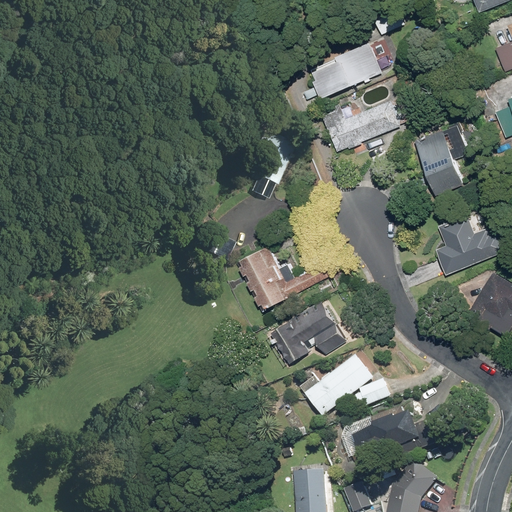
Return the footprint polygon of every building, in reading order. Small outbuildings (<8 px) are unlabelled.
[(481,0),(485,9),(509,0),(481,0)] [(399,7),(377,17),(384,33),(407,23),(399,7)] [(374,43),(317,67),(329,96),(386,72),(374,43)] [(325,108),(342,149),(353,145),(354,147),(370,141),(369,139),(404,124),(394,99),(350,117),(344,101),(325,108)] [(460,123),(421,138),(442,192),(470,181),(461,157),(471,152),(460,123)] [(262,155),(253,174),(277,186),(296,145),(276,136),(266,157),(262,155)] [(470,213),(443,224),(451,243),(441,247),(451,273),(506,250),(498,230),(493,232),(490,227),(478,232),(470,213)] [(290,281),(271,245),(238,261),(263,312),(337,275),(330,261),(290,281)] [(511,277),(497,270),(474,309),(490,318),(493,313),(510,323),(511,319),(511,277)] [(327,300),(276,331),(295,362),(316,349),(310,339),(318,334),(330,353),(351,340),(327,300)] [(378,378),(359,354),(323,382),(318,375),(302,387),(327,418),(378,378)] [(421,424),(415,410),(407,413),(404,405),(375,417),(378,424),(354,434),(362,454),(368,452),(375,468),(464,433),(455,410),(421,424)] [(418,458),(396,484),(390,511),(422,511),(426,497),(442,477),(418,458)] [(331,511),(328,468),(297,471),(300,511),(331,511)] [(344,490),(353,511),(370,504),(361,482),(344,490)]
